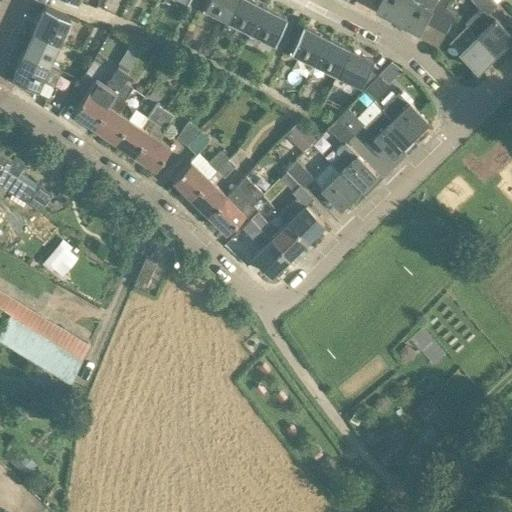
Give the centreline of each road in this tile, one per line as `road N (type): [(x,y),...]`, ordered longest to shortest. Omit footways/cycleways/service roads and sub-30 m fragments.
road 1 (residential): [(263,303),(188,236),(0,97)]
road 2 (residential): [(263,303),(289,298),(473,117)]
road 3 (track): [(263,303),(313,390),(400,492)]
road 4 (residential): [(473,117),(412,55),(311,0)]
road 5 (track): [(400,492),(511,377)]
